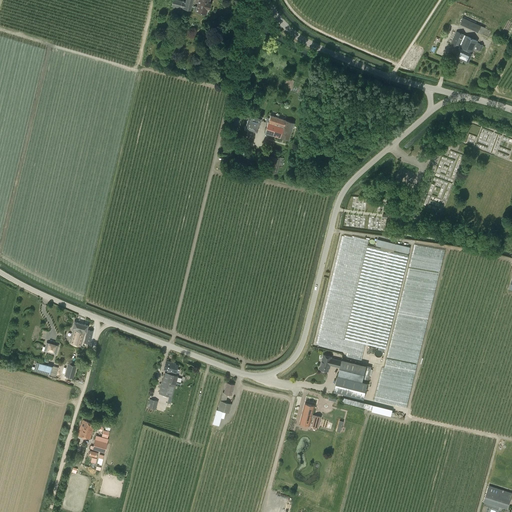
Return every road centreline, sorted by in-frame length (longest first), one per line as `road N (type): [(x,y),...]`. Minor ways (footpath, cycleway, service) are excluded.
road 1 (tertiary): [(102,321),(237,372),(283,368),(305,331),(338,199),(431,110)]
road 2 (unclassified): [(102,321),(51,511)]
road 3 (tertiary): [(428,87),(301,39),(267,0)]
